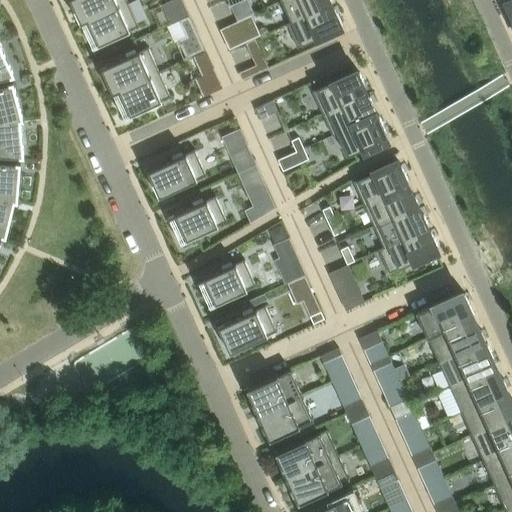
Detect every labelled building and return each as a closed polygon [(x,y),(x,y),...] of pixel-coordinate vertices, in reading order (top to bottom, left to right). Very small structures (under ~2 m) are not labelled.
[(80,23),(128,1),(127,0),(127,1),(126,0),(71,0),(81,21),(80,22),(80,23)] [(329,5),(328,4),(332,2),(331,0),(282,0),(291,22),(287,24),(329,5)] [(128,1),(80,23),(81,23),(82,23),(92,46),(91,46),(92,47),(139,26),(138,25),(128,2),(128,1)] [(244,17),(245,17),(238,2),(231,6),(237,20),(244,17)] [(330,9),(329,5),(287,24),(297,47),(339,28),(338,26),(342,24),(338,14),(334,7),(330,9)] [(189,16),(177,22),(184,37),(196,32),(189,16)] [(242,32),(249,28),(244,17),(237,20),(237,21),(242,32)] [(14,75),(0,43),(0,79),(14,75)] [(112,93),(159,72),(159,71),(148,48),(149,48),(148,47),(101,68),(102,69),(113,92),(112,92),(112,93)] [(204,51),(195,56),(203,75),(213,70),(204,51)] [(260,71),(257,65),(239,73),(242,79),(260,71)] [(171,97),(170,95),(159,73),(160,72),(159,72),(112,93),(113,94),(113,93),(124,116),(123,116),(124,118),(171,97)] [(323,113),(365,94),(361,85),(365,83),(359,72),(355,74),(354,72),(312,90),(323,113)] [(0,120),(20,120),(23,119),(13,82),(0,85),(0,120)] [(366,97),(365,94),(323,113),(333,135),(374,116),(369,104),(373,102),(370,96),(366,97)] [(269,115),(264,104),(255,108),(260,119),(269,115)] [(383,135),(387,133),(379,116),(375,117),(374,116),(333,135),(333,136),(337,134),(347,156),(385,139),(383,135)] [(20,120),(0,120),(0,155),(20,156),(23,156),(24,156),(20,120)] [(240,128),(230,133),(238,151),(248,146),(240,128)] [(296,151),(304,148),(299,137),(291,140),(296,151)] [(301,162),(308,159),(304,148),(296,151),(301,162)] [(158,195),(159,196),(206,175),(206,174),(205,174),(195,151),(195,149),(147,170),(148,172),(149,172),(159,194),(158,195)] [(0,196),(14,201),(17,201),(20,163),(0,161),(0,196)] [(364,204),(406,185),(405,183),(409,182),(405,172),(401,164),(397,166),(395,162),(353,181),(364,204)] [(265,183),(255,188),(266,212),(276,208),(265,183)] [(406,185),(364,204),(373,226),(415,207),(414,204),(418,202),(415,195),(411,197),(406,185)] [(168,216),(169,218),(170,218),(180,240),(179,241),(180,242),(227,221),(226,220),(216,197),(215,195),(168,216)] [(0,234),(6,236),(14,201),(0,196),(0,234)] [(322,210),(327,220),(335,217),(330,206),(322,210)] [(383,248),(425,229),(425,227),(429,225),(424,214),(420,216),(417,209),(415,207),(373,226),(383,248)] [(327,220),(334,235),(341,232),(335,217),(327,220)] [(436,251),(435,249),(439,247),(431,230),(427,232),(425,229),(383,248),(384,249),(380,251),(389,272),(436,251)] [(288,239),(275,245),(280,258),(294,252),(288,239)] [(347,264),(354,261),(348,246),(340,249),(347,264)] [(245,260),(244,259),(197,280),(198,282),(198,281),(209,304),(208,305),(209,306),(256,285),(255,283),(255,284),(244,261),(245,260)] [(341,299),(346,310),(365,302),(360,290),(341,299)] [(416,313),(427,337),(471,317),(470,316),(474,314),(465,293),(461,295),(460,293),(456,295),(416,313)] [(266,306),(265,305),(218,326),(218,328),(219,327),(229,350),(230,352),(277,331),(276,329),(265,306),(266,306)] [(321,312),(310,317),(313,323),(324,318),(321,312)] [(427,337),(439,362),(482,342),(481,340),(485,338),(481,329),(477,331),(471,317),(427,337)] [(377,330),(359,338),(364,349),(382,341),(377,330)] [(382,341),(364,349),(370,364),(389,356),(382,341)] [(439,362),(450,386),(493,366),(489,357),(493,355),(487,343),(483,345),(482,342),(439,362)] [(335,349),(320,356),(323,362),(342,354),(339,347),(335,349)] [(342,354),(323,362),(333,384),(352,376),(342,354)] [(389,356),(370,364),(373,370),(392,362),(389,356)] [(392,362),(373,370),(381,387),(399,379),(392,362)] [(450,386),(461,411),(504,391),(503,389),(507,387),(503,378),(499,380),(493,366),(450,386)] [(251,387),(248,389),(248,388),(243,390),(250,404),(253,402),(258,415),(302,395),(291,369),(251,387)] [(352,376),(333,384),(343,407),(362,398),(352,376)] [(399,379),(381,387),(390,406),(408,398),(399,379)] [(461,411),(472,435),(511,416),(511,403),(510,404),(504,391),(461,411)] [(302,395),(258,415),(264,427),(261,428),(267,442),(271,440),(271,439),(314,420),(302,395)] [(343,407),(347,415),(366,407),(362,398),(343,407)] [(392,413),(411,404),(408,398),(390,406),(392,413)] [(411,404),(392,413),(395,419),(414,411),(411,404)] [(351,423),(369,415),(366,407),(347,415),(351,423)] [(414,411),(395,419),(403,436),(421,428),(414,411)] [(369,415),(351,423),(361,445),(379,438),(369,415)] [(511,416),(472,435),(483,460),(511,446),(511,416)] [(421,428),(403,436),(412,455),(430,447),(421,428)] [(287,478),(331,458),(337,455),(326,430),(319,433),(277,452),(276,451),(272,453),(278,467),(281,466),(287,478)] [(370,466),(388,458),(379,438),(361,445),(370,466)] [(494,484),(511,476),(511,446),(483,460),(494,484)] [(414,462),(433,453),(430,447),(412,455),(414,462)] [(417,468),(436,460),(433,453),(414,462),(417,468)] [(331,458),(287,478),(292,490),(289,492),(296,506),(300,504),(300,503),(342,483),(349,480),(337,455),(331,458)] [(375,477),(393,468),(388,458),(370,466),(375,477)] [(436,460),(417,468),(425,485),(443,476),(436,460)] [(393,468),(375,477),(380,487),(398,479),(393,468)] [(443,476),(425,485),(434,504),(452,496),(443,476)] [(511,476),(494,484),(505,509),(511,505),(511,476)] [(398,479),(380,487),(391,511),(409,502),(398,479)] [(355,511),(348,496),(313,511),(355,511)] [(437,511),(438,511),(456,504),(452,496),(434,504),(437,511)] [(413,511),(409,502),(391,511),(413,511)]
